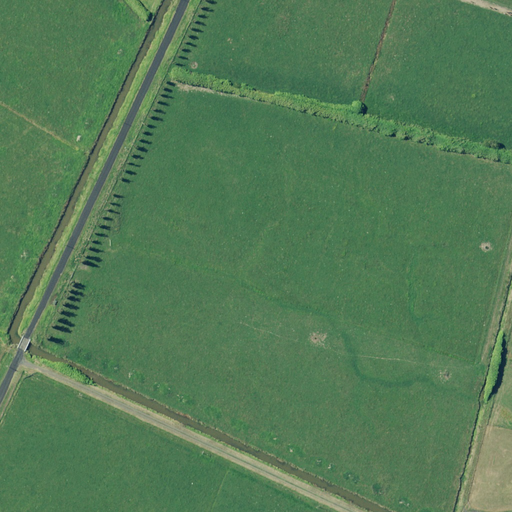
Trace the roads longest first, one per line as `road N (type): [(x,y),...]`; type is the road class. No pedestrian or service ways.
road 1 (unclassified): [(21,344),(183,0)]
road 2 (unclassified): [(16,352),(348,511)]
